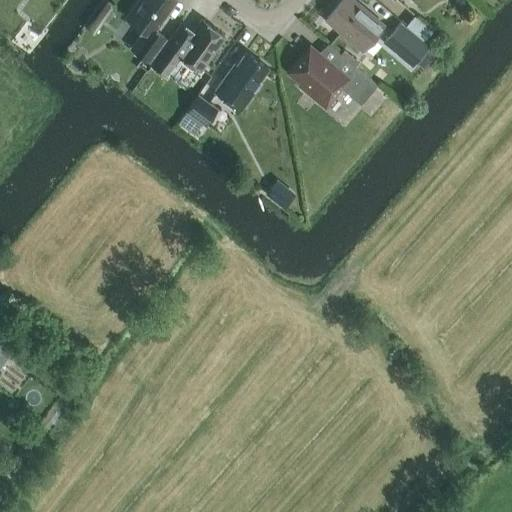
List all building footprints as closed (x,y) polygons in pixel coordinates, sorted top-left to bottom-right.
[(166,38),(154,30),(175,0),(174,0),(138,0),(126,17),(144,30),(131,47),(149,61),(166,38)] [(362,49),(383,24),(354,0),(341,0),(326,19),(362,49)] [(106,2),(87,29),(95,35),(115,8),(106,2)] [(425,39),(432,30),(415,14),(407,24),(425,39)] [(170,38),(151,64),(166,75),(180,55),(200,69),(224,35),(202,19),(193,31),(182,22),(170,38)] [(386,41),(412,64),(428,45),(401,23),(386,41)] [(377,85),(338,52),(329,62),(310,46),(289,71),(301,81),(299,83),(309,92),(311,89),(318,95),(316,98),(326,106),(336,95),(334,92),(339,86),(361,104),(377,85)] [(253,86),(268,67),(246,51),(232,71),(230,69),(214,90),(240,109),(256,88),(253,86)] [(217,108),(198,94),(178,122),(194,133),(202,122),(205,124),(217,108)] [(284,207),(295,194),(276,179),(266,192),(284,207)] [(0,344),(0,365),(0,366),(10,353),(0,344)]
